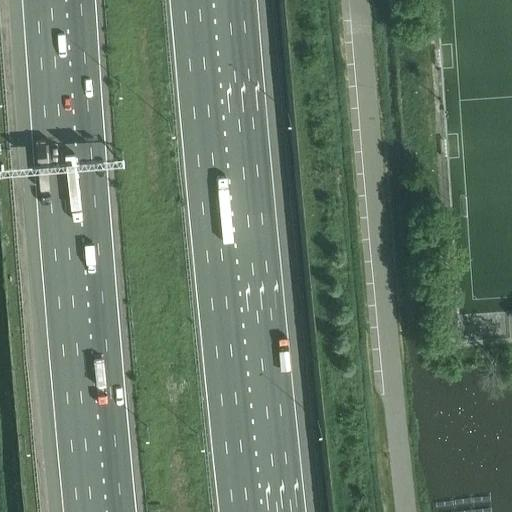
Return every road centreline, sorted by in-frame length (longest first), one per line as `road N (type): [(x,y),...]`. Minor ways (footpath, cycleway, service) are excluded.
road 1 (motorway): [(247,511),(198,0)]
road 2 (unclassified): [(407,511),(359,0)]
road 3 (motorway): [(80,0),(121,511)]
